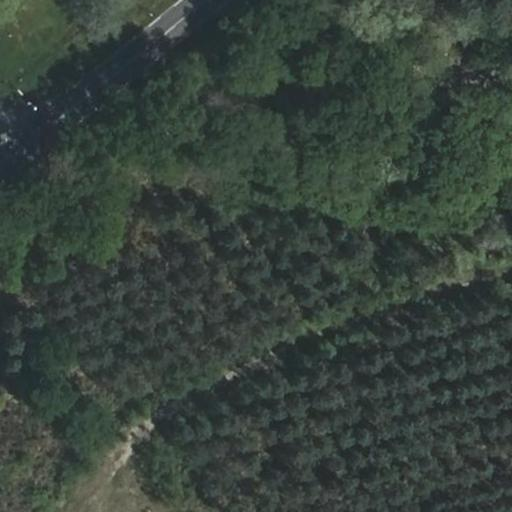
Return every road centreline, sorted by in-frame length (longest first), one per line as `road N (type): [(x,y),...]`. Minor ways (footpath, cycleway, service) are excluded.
road 1 (track): [(511,289),(394,303),(217,374),(139,446)]
road 2 (tertiary): [(0,163),(207,0)]
